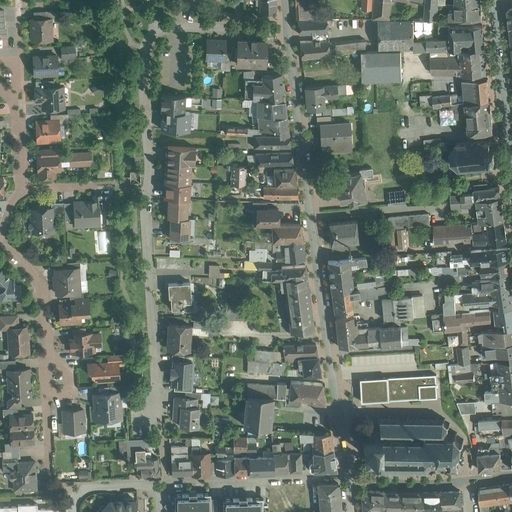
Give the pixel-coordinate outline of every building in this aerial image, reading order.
[(260,11),(259,0),(243,0),(243,1),(244,1),(243,0),(255,0),(256,5),(259,5),(260,11)] [(275,0),(259,0),(260,11),(276,11),(275,0)] [(296,0),(297,18),(317,19),(316,0),(296,0)] [(370,0),(362,0),(362,9),(370,9),(370,0)] [(409,0),(373,0),(372,19),(389,20),(390,1),(390,0),(405,0),(409,1),(409,0)] [(425,0),(425,4),(424,20),(437,20),(438,5),(438,0),(425,0)] [(481,4),(455,5),(454,5),(454,12),(449,12),(449,20),(482,19),(481,4)] [(45,11),(33,12),(34,20),(46,19),(45,11)] [(297,18),(299,34),(327,32),(326,19),(317,19),(297,18)] [(34,20),(32,20),(33,40),(51,39),(50,19),(46,19),(34,20)] [(413,21),(377,21),(378,51),(401,51),(414,50),(414,41),(413,21)] [(444,38),(427,39),(427,41),(414,41),(414,50),(421,50),(430,49),(461,49),(484,48),(482,25),(449,26),(449,33),(449,38),(447,38),(444,38)] [(449,26),(439,27),(439,34),(443,34),(444,36),(444,38),(447,38),(447,33),(449,33),(449,26)] [(225,40),(207,40),(206,59),(221,60),(224,60),(225,52),(225,40)] [(328,40),(300,42),(302,58),(329,56),(328,40)] [(358,40),(335,43),(336,55),(358,53),(358,52),(358,40)] [(251,41),(238,41),(237,64),(253,65),(253,64),(265,65),(266,42),(256,42),(256,41),(251,41)] [(74,45),(62,46),(62,58),(75,57),(74,45)] [(484,48),(461,49),(461,74),(486,74),(484,48)] [(430,49),(421,50),(421,58),(430,58),(430,49)] [(430,49),(430,58),(432,74),(461,74),(461,49),(430,49)] [(365,52),(360,52),(361,82),(402,81),(401,51),(378,51),(365,52)] [(225,52),(224,60),(221,60),(220,70),(230,71),(231,53),(225,52)] [(56,55),(34,56),(34,75),(53,74),(53,68),(57,68),(56,55)] [(282,74),(262,76),(262,80),(264,100),(284,101),(282,74)] [(487,79),(463,80),(465,104),(489,101),(489,100),(487,79)] [(253,80),(245,80),(245,99),(253,100),(253,80)] [(262,80),(253,80),(253,100),(257,100),(264,100),(262,80)] [(345,84),(336,85),(337,94),(346,94),(345,84)] [(336,85),(323,86),(324,98),(337,97),(337,94),(336,85)] [(323,86),(305,87),(307,110),(324,108),(324,98),(323,86)] [(222,96),(223,88),(213,87),(213,96),(222,96)] [(36,88),(35,88),(36,102),(45,102),(45,107),(47,109),(51,109),(53,106),(53,103),(64,103),(63,92),(52,93),(52,88),(36,88)] [(185,96),(162,95),(161,111),(172,112),(184,112),(184,104),(185,96)] [(451,95),(433,97),(434,107),(451,105),(452,104),(451,95)] [(202,98),(191,97),(185,96),(184,104),(191,105),(191,104),(201,104),(202,98)] [(433,97),(421,98),(421,108),(434,107),(433,97)] [(213,99),(213,107),(222,107),(222,99),(213,99)] [(264,100),(257,100),(257,111),(260,111),(260,116),(286,116),(284,101),(264,100)] [(489,101),(465,104),(469,136),(493,133),(489,100),(489,101)] [(184,112),(172,112),(171,123),(162,122),(161,130),(188,131),(189,113),(184,112)] [(68,114),(50,115),(51,121),(59,121),(59,123),(64,123),(69,123),(68,114)] [(331,115),(318,116),(319,125),(321,125),(320,124),(331,124),(331,115)] [(260,116),(258,116),(259,130),(278,130),(279,136),(288,135),(286,116),(260,116)] [(51,121),(37,122),(38,142),(47,141),(47,143),(53,142),(53,141),(59,141),(59,139),(59,123),(59,121),(51,121)] [(331,124),(320,124),(321,125),(321,137),(324,137),(325,152),(347,151),(346,136),(350,135),(349,123),(331,124)] [(279,136),(254,136),(254,147),(282,148),(290,147),(289,135),(288,135),(279,136)] [(440,138),(424,140),(425,148),(441,146),(440,138)] [(467,142),(465,142),(465,143),(457,143),(456,144),(451,151),(450,151),(450,153),(451,162),(451,163),(452,163),(459,169),(458,170),(460,170),(467,169),(468,169),(469,169),(474,169),(476,169),(476,168),(481,168),(482,168),(491,167),(491,168),(492,167),(492,166),(491,158),(495,158),(495,149),(490,149),(490,142),(490,141),(489,141),(489,140),(488,140),(488,141),(480,141),(479,141),(479,142),(473,142),(472,142),(467,143),(467,142)] [(195,148),(167,146),(167,162),(190,164),(194,164),(195,148)] [(91,153),(71,154),(71,166),(91,165),(91,153)] [(291,153),(255,154),(256,165),(293,164),(291,153)] [(71,154),(59,155),(59,166),(71,166),(71,154)] [(44,155),(38,156),(39,177),(55,176),(54,168),(59,167),(59,166),(59,155),(58,155),(44,155)] [(167,162),(166,162),(166,163),(167,163),(166,168),(166,169),(166,174),(166,181),(165,181),(165,182),(166,182),(189,183),(190,165),(190,164),(167,162)] [(245,166),(232,166),(231,185),(245,186),(245,166)] [(294,169),(273,170),(275,182),(275,186),(296,186),(294,169)] [(360,172),(336,175),(337,185),(339,200),(349,199),(349,203),(356,202),(356,201),(366,200),(364,190),(363,190),(361,177),(367,176),(366,169),(359,170),(360,172)] [(189,183),(166,182),(165,198),(166,198),(169,198),(187,199),(188,199),(189,183)] [(296,187),(263,187),(263,195),(263,197),(279,199),(298,199),(296,187)] [(488,189),(474,190),(475,194),(475,200),(477,200),(501,197),(499,187),(488,189)] [(98,216),(98,223),(103,222),(102,216),(111,216),(109,196),(102,196),(102,195),(94,196),(94,201),(95,201),(96,208),(99,207),(99,216),(98,216)] [(402,197),(388,198),(388,205),(402,204),(402,197)] [(501,197),(477,201),(477,206),(478,210),(481,209),(482,216),(479,217),(480,223),(487,222),(504,220),(501,197)] [(187,199),(169,198),(169,205),(168,218),(171,218),(186,219),(186,218),(187,199)] [(94,201),(88,202),(88,203),(76,204),(76,213),(75,213),(75,221),(75,226),(98,225),(98,223),(98,216),(99,216),(99,207),(96,208),(95,201),(94,201)] [(76,202),(64,203),(65,215),(65,221),(75,221),(75,213),(76,213),(76,204),(76,202)] [(462,202),(451,203),(452,211),(463,210),(462,207),(462,202)] [(64,203),(51,204),(52,209),(53,216),(65,215),(64,203)] [(52,209),(40,210),(40,208),(33,208),(33,210),(31,210),(32,223),(30,225),(30,228),(32,230),(39,230),(39,232),(51,231),(51,221),(53,219),(53,216),(52,209)] [(267,209),(257,209),(257,210),(257,225),(271,225),(271,224),(278,224),(278,209),(267,209)] [(429,214),(388,217),(389,229),(430,225),(429,214)] [(186,219),(171,218),(170,230),(179,231),(178,238),(188,238),(189,218),(186,218),(186,219)] [(356,220),(328,223),(330,245),(358,242),(356,220)] [(504,220),(487,222),(488,232),(490,244),(506,242),(504,220)] [(480,223),(472,223),(473,233),(484,232),(483,222),(480,223)] [(471,223),(434,225),(435,239),(440,244),(444,244),(449,238),(468,237),(468,238),(473,237),(473,233),(472,223),(471,223)] [(278,224),(271,224),(271,225),(272,242),(283,242),(303,241),(301,224),(278,224)] [(397,229),(398,248),(409,247),(407,228),(397,229)] [(484,232),(473,233),(473,237),(473,244),(490,244),(488,232),(484,232)] [(303,241),(283,242),(285,260),(285,261),(305,260),(303,241)] [(285,260),(283,242),(272,242),(272,243),(272,249),(272,252),(276,252),(276,260),(285,260)] [(266,248),(255,248),(255,253),(250,253),(249,261),(265,262),(266,249),(266,248)] [(507,248),(471,251),(472,257),(472,263),(509,260),(507,248)] [(449,251),(438,252),(439,260),(452,260),(452,256),(449,251)] [(462,255),(452,256),(452,260),(453,265),(459,265),(459,264),(472,263),(472,257),(462,258),(462,255)] [(349,259),(327,261),(329,277),(351,274),(350,264),(349,259)] [(472,263),(459,264),(459,265),(460,272),(460,273),(482,271),(482,275),(511,272),(509,260),(472,263)] [(249,261),(249,269),(271,270),(271,262),(265,262),(249,261)] [(209,276),(219,276),(220,264),(210,264),(209,276)] [(453,265),(451,265),(451,273),(457,273),(460,272),(459,265),(453,265)] [(282,272),(271,273),(271,280),(284,279),(307,278),(305,266),(282,267),(282,272)] [(67,269),(55,270),(56,282),(79,280),(79,269),(78,268),(67,269)] [(0,288),(1,290),(2,291),(5,288),(6,290),(6,293),(14,292),(14,286),(14,279),(9,279),(4,274),(5,273),(4,272),(4,270),(2,270),(1,269),(0,270),(0,288)] [(351,274),(329,277),(331,293),(353,290),(351,274)] [(511,278),(511,277),(480,280),(481,284),(481,291),(511,287),(511,278)] [(307,278),(284,279),(285,290),(288,312),(311,309),(307,278)] [(458,278),(443,279),(444,286),(458,284),(458,278)] [(79,280),(56,282),(56,294),(70,293),(80,292),(79,280)] [(190,282),(168,284),(169,297),(171,297),(171,309),(175,309),(181,308),(182,308),(182,307),(181,302),(190,302),(191,302),(190,282)] [(353,290),(331,293),(334,313),(352,310),(350,297),(359,295),(359,300),(382,297),(394,296),(392,285),(376,287),(357,289),(353,290)] [(6,290),(5,288),(2,291),(1,290),(0,291),(0,297),(2,299),(21,299),(21,286),(14,286),(14,292),(6,293),(6,290)] [(511,287),(481,291),(476,291),(475,292),(463,292),(464,300),(464,306),(500,303),(501,308),(511,306),(511,287)] [(463,292),(439,294),(439,304),(444,305),(444,307),(455,306),(454,298),(459,298),(459,300),(464,300),(463,292)] [(394,296),(382,297),(384,319),(396,318),(394,297),(394,296)] [(412,296),(394,297),(397,318),(414,317),(412,296)] [(83,298),(76,298),(76,304),(79,304),(80,313),(86,313),(85,304),(88,304),(88,298),(83,298)] [(70,305),(59,306),(61,323),(81,322),(80,313),(79,304),(76,304),(70,305)] [(511,306),(501,308),(494,309),(495,313),(496,324),(505,323),(506,328),(511,327),(511,306)] [(248,308),(226,308),(226,319),(248,320),(248,308)] [(311,309),(288,312),(291,333),(314,330),(311,309)] [(489,310),(444,314),(440,314),(440,322),(445,322),(445,325),(491,320),(490,314),(489,310)] [(16,315),(0,315),(0,323),(9,323),(17,322),(16,315)] [(353,316),(335,318),(337,335),(368,332),(368,328),(367,322),(353,323),(353,316)] [(208,321),(193,320),(193,327),(208,328),(208,321)] [(190,326),(169,324),(168,349),(189,350),(190,326)] [(17,328),(9,328),(10,354),(28,353),(27,327),(17,328)] [(220,327),(208,327),(209,337),(219,337),(220,327)] [(368,332),(337,335),(338,347),(368,344),(368,343),(380,341),(379,327),(368,328),(368,332)] [(401,327),(379,327),(380,341),(380,347),(392,346),(403,345),(401,327)] [(511,327),(506,328),(487,330),(479,333),(479,335),(480,341),(485,340),(485,344),(511,341),(511,327)] [(85,334),(76,334),(76,335),(73,335),(73,339),(70,339),(71,353),(94,351),(94,345),(101,345),(100,334),(93,334),(93,333),(85,334)] [(467,334),(441,336),(442,347),(468,345),(467,334)] [(511,341),(485,344),(487,356),(511,354),(511,360),(511,359),(511,341)] [(316,345),(283,345),(285,362),(294,362),(295,356),(317,355),(316,345)] [(468,346),(457,347),(459,364),(470,363),(468,346)] [(273,351),(255,349),(254,360),(272,361),(273,351)] [(392,363),(416,362),(415,353),(392,354),(392,363)] [(123,355),(107,357),(107,362),(117,362),(117,366),(124,365),(123,355)] [(318,357),(298,358),(299,368),(302,368),(303,376),(321,376),(318,357)] [(511,359),(511,360),(498,361),(500,373),(491,373),(492,379),(511,377),(511,359)] [(15,360),(0,360),(0,368),(16,367),(15,360)] [(254,360),(247,360),(247,373),(259,374),(259,372),(272,372),(272,361),(254,360)] [(191,385),(193,363),(184,362),(174,361),(173,362),(173,369),(171,369),(171,377),(172,377),(172,385),(174,385),(191,386),(191,385)] [(285,362),(272,361),(272,372),(272,374),(284,375),(285,362)] [(107,362),(89,364),(89,369),(93,372),(93,375),(100,381),(118,380),(117,366),(117,362),(107,362)] [(459,364),(448,365),(448,367),(449,367),(450,382),(456,381),(456,373),(471,372),(470,363),(459,364)] [(29,369),(7,370),(8,384),(29,383),(28,376),(29,375),(29,369)] [(471,372),(456,373),(456,381),(474,380),(474,372),(471,372)] [(411,399),(437,398),(436,375),(359,379),(361,402),(390,401),(389,395),(410,393),(411,399)] [(511,377),(492,379),(492,385),(499,385),(500,393),(493,393),(493,391),(485,392),(486,401),(492,401),(511,399),(511,377)] [(322,384),(291,381),(290,391),(285,391),(285,398),(289,398),(289,397),(301,398),(307,399),(307,402),(325,404),(322,384)] [(29,383),(8,384),(9,391),(12,393),(12,397),(12,401),(12,402),(21,401),(21,399),(31,398),(30,392),(28,391),(28,388),(29,388),(29,383)] [(277,385),(247,383),(246,395),(273,397),(285,398),(285,391),(286,383),(277,383),(277,385)] [(499,385),(492,385),(493,391),(493,393),(500,393),(499,385)] [(125,386),(107,387),(108,393),(120,392),(120,397),(126,396),(125,386)] [(108,393),(93,394),(95,421),(121,419),(120,397),(120,392),(108,393)] [(273,397),(247,395),(246,409),(243,409),(242,417),(245,418),(244,426),(270,428),(271,412),(273,397)] [(185,398),(174,397),(173,419),(180,419),(179,426),(198,427),(199,407),(196,407),(197,399),(199,399),(185,398)] [(301,398),(289,397),(289,398),(288,404),(300,405),(301,398)] [(511,399),(492,401),(494,414),(511,412),(511,399)] [(475,402),(457,402),(461,414),(476,413),(475,402)] [(8,408),(2,409),(3,416),(10,416),(10,415),(18,415),(17,408),(8,408)] [(83,409),(63,411),(64,423),(64,433),(65,432),(84,431),(83,409)] [(18,415),(10,415),(10,416),(10,429),(33,428),(32,414),(18,415)] [(378,421),(378,434),(373,434),(373,437),(363,437),(363,454),(377,454),(377,455),(379,455),(379,468),(377,470),(378,471),(380,469),(388,469),(388,472),(389,472),(389,469),(397,469),(397,472),(398,472),(398,469),(406,469),(406,472),(408,472),(408,469),(416,469),(416,472),(417,472),(417,469),(426,469),(427,472),(428,471),(427,469),(430,467),(436,467),(436,469),(437,469),(437,467),(446,467),(446,472),(457,472),(457,459),(458,459),(463,454),(464,451),(461,450),(462,443),(464,442),(463,440),(461,441),(456,436),(457,433),(455,433),(454,435),(448,435),(448,426),(450,425),(450,424),(447,425),(444,421),(445,419),(444,419),(443,421),(438,421),(438,418),(437,418),(437,421),(428,421),(429,419),(428,418),(426,420),(418,420),(418,418),(416,418),(416,420),(408,420),(408,418),(407,418),(407,420),(399,420),(399,418),(398,418),(398,420),(390,420),(390,418),(388,418),(388,420),(379,420),(378,418),(377,419),(378,421)] [(511,418),(479,420),(479,428),(495,427),(496,435),(498,434),(498,436),(511,435),(511,418)] [(496,435),(495,427),(479,428),(480,437),(498,436),(498,434),(496,435)] [(33,428),(10,429),(11,443),(19,443),(34,442),(33,428)] [(331,434),(299,432),(300,438),(303,440),(312,440),(313,452),(316,452),(333,450),(331,434)] [(510,436),(499,436),(500,447),(500,448),(507,448),(507,446),(511,446),(510,436)] [(247,438),(233,438),(234,451),(240,451),(246,452),(247,443),(247,438)] [(150,439),(126,440),(127,448),(135,448),(136,449),(145,449),(144,447),(150,446),(150,439)] [(256,443),(247,443),(246,452),(249,452),(249,457),(256,457),(256,443)] [(280,443),(272,443),(272,451),(280,450),(280,443)] [(187,446),(171,446),(171,461),(184,460),(184,457),(187,457),(187,446)] [(200,446),(191,447),(192,460),(193,475),(209,474),(209,473),(216,473),(216,462),(209,462),(208,454),(200,454),(200,446)] [(225,447),(215,447),(215,455),(225,455),(225,447)] [(135,448),(127,448),(128,460),(136,459),(135,449),(136,449),(135,448)] [(158,458),(145,459),(145,449),(136,449),(135,449),(136,459),(136,468),(137,468),(140,468),(142,476),(151,479),(160,478),(158,458)] [(20,450),(5,451),(2,451),(2,458),(2,459),(17,458),(20,458),(20,450)] [(333,450),(316,452),(318,471),(337,470),(333,450)] [(289,452),(273,453),(273,456),(273,472),(288,472),(287,457),(289,457),(289,452)] [(302,471),(301,452),(289,452),(289,457),(290,472),(302,471)] [(500,453),(478,454),(479,470),(501,470),(500,453)] [(256,457),(249,457),(249,473),(273,472),(273,456),(256,457)] [(240,457),(234,457),(234,459),(234,473),(235,474),(249,473),(249,457),(240,457)] [(35,461),(17,462),(17,458),(2,459),(2,458),(2,471),(13,470),(13,472),(11,472),(9,475),(9,478),(11,480),(13,479),(14,490),(36,489),(35,461)] [(234,459),(215,460),(216,462),(216,473),(216,474),(234,474),(235,474),(234,473),(234,459)] [(184,460),(171,461),(172,476),(193,475),(192,460),(184,460)] [(340,511),(338,483),(318,484),(319,493),(320,511),(340,511)] [(489,505),(511,502),(510,484),(479,489),(480,506),(489,505)] [(386,492),(364,490),(361,493),(362,511),(378,511),(377,511),(385,511),(385,504),(387,503),(386,492)] [(460,491),(439,492),(440,508),(441,508),(447,507),(457,507),(461,507),(460,491)] [(189,492),(189,494),(174,495),(174,511),(210,511),(210,494),(196,494),(196,492),(189,492)] [(399,492),(386,492),(387,503),(385,504),(385,511),(393,511),(394,511),(400,511),(401,511),(399,492)] [(422,492),(399,492),(401,511),(400,511),(422,511),(422,503),(422,492)] [(439,492),(422,492),(422,503),(422,511),(434,511),(441,511),(441,508),(440,508),(439,492)] [(239,497),(239,499),(222,499),(222,511),(262,511),(263,498),(246,499),(246,497),(239,497)] [(31,507),(26,507),(26,506),(25,506),(25,507),(10,508),(10,507),(9,507),(9,511),(53,511),(53,510),(52,510),(53,511),(32,511),(32,499),(31,499),(31,507)] [(136,511),(136,501),(110,501),(100,511),(136,511)]
